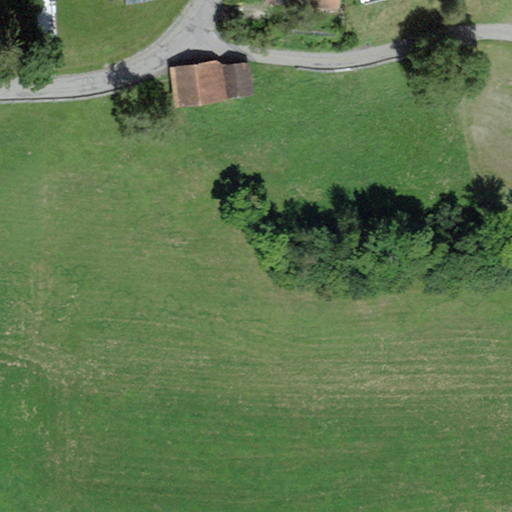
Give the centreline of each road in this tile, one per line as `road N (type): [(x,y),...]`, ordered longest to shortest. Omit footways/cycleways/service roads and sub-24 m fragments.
road 1 (residential): [(511,34),(470,32),(373,51),(266,58),(179,37)]
road 2 (residential): [(179,37),(73,84),(0,86)]
